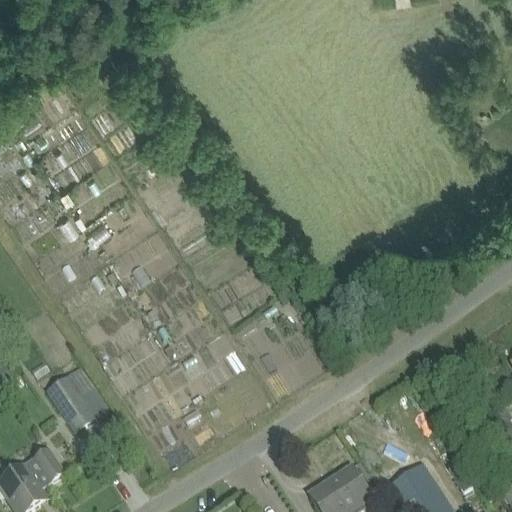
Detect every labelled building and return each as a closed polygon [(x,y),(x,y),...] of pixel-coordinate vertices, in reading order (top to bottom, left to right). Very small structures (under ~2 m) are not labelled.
[(103,34),(108,41),(117,35),(112,27),(103,34)] [(6,364),(0,368),(0,389),(15,379),(6,364)] [(70,380),(48,396),(76,439),(100,423),(70,380)] [(499,421),(503,428),(511,423),(511,422),(511,420),(507,412),(499,421)] [(34,499),(68,476),(51,453),(0,488),(0,499),(3,504),(8,500),(15,511),(35,511),(41,509),(34,499)] [(451,511),(448,507),(423,468),(411,476),(408,478),(398,485),(390,490),(392,493),(404,511),(451,511)] [(373,501),(356,475),(354,471),(311,499),(319,511),(367,511),(364,507),(373,501)]
